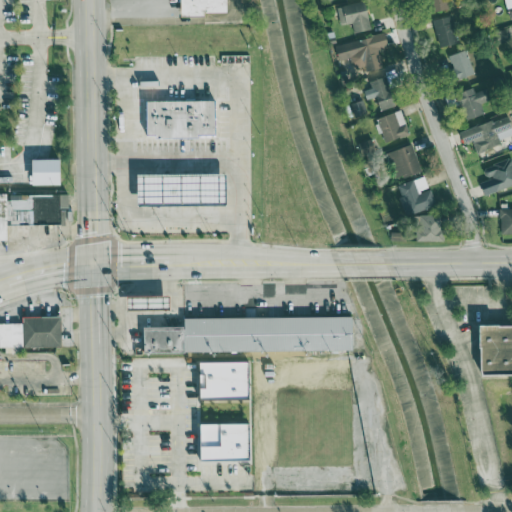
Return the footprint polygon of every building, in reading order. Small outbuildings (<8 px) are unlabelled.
[(182,0),(183,17),(206,17),(206,13),(229,13),(228,0),(182,0)] [(429,0),(432,13),(450,9),(448,0),(429,0)] [(354,34),(372,30),(366,2),(337,7),(341,26),(352,24),(354,34)] [(457,45),(452,16),(434,19),(439,48),(457,45)] [(351,59),(352,69),(365,67),(365,71),(382,68),(376,38),(337,45),(340,61),(351,59)] [(474,75),(467,51),(450,56),(457,80),(474,75)] [(371,89),(364,91),(367,100),(376,97),(381,111),(395,106),(386,76),(369,81),(371,89)] [(485,114),(480,104),(489,100),(484,89),(475,94),(472,88),(457,95),(469,121),(485,114)] [(354,119),(367,115),(363,100),(349,104),(354,119)] [(218,137),(217,101),(146,102),(146,138),(218,137)] [(380,131),(382,131),(385,142),(409,136),(402,111),(376,118),(380,131)] [(460,133),(464,145),(472,142),(477,153),(511,138),(511,124),(508,115),(460,133)] [(422,172),(412,145),(390,152),(400,180),(422,172)] [(511,158),(483,168),(486,179),(490,177),(494,190),(511,184),(511,158)] [(63,160),(35,160),(34,186),(62,186),(63,160)] [(140,207),(229,206),(229,175),(140,176),(140,207)] [(436,207),(431,189),(429,190),(425,177),(396,186),(406,217),(436,207)] [(0,240),(8,241),(8,225),(63,225),(63,208),(69,208),(69,196),(8,197),(8,194),(0,194),(0,240)] [(511,208),(501,209),(501,234),(511,234),(511,208)] [(419,242),(442,241),(442,215),(418,215),(419,242)] [(0,347),(61,348),(61,317),(23,317),(23,324),(0,323),(0,347)] [(145,328),(145,354),(354,351),(354,317),(185,319),(185,327),(145,328)] [(511,326),(483,327),(484,376),(511,375),(511,326)] [(249,362),(201,363),(201,400),(249,400),(249,362)] [(202,425),(203,462),(252,461),(251,424),(202,425)]
